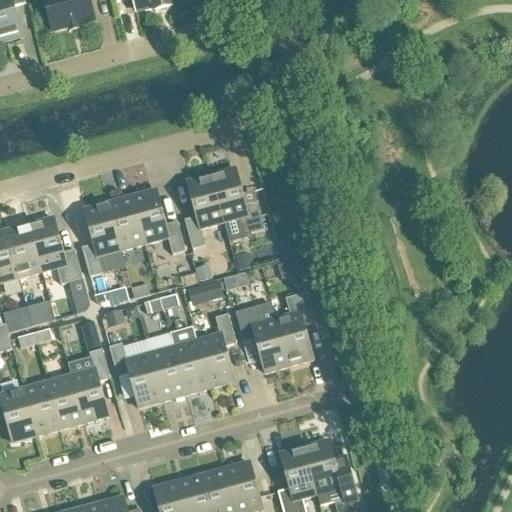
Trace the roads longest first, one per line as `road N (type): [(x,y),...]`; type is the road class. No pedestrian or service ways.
road 1 (residential): [(0,491),(322,407)]
road 2 (residential): [(0,197),(231,133)]
road 3 (residential): [(191,40),(0,91)]
